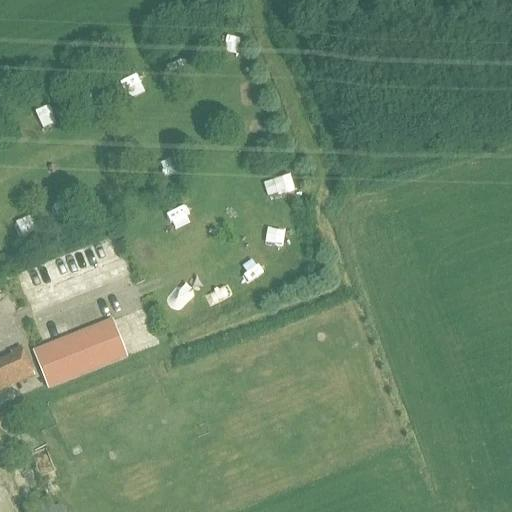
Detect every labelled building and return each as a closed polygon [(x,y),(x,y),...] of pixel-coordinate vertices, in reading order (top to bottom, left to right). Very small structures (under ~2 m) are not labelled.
[(130,75),(135,97),(150,94),(145,72),(130,75)] [(39,109),(47,125),(61,118),(54,102),(39,109)] [(19,144),(37,135),(27,115),(9,124),(19,144)] [(269,124),(256,129),(261,141),(274,136),(269,124)] [(66,305),(228,245),(211,200),(11,273),(28,320),(66,306),(66,305)] [(32,350),(47,391),(251,311),(234,270),(32,350)] [(129,297),(133,307),(150,301),(146,290),(129,297)] [(0,392),(35,377),(24,349),(23,350),(22,347),(10,351),(12,355),(0,360),(0,392)]
